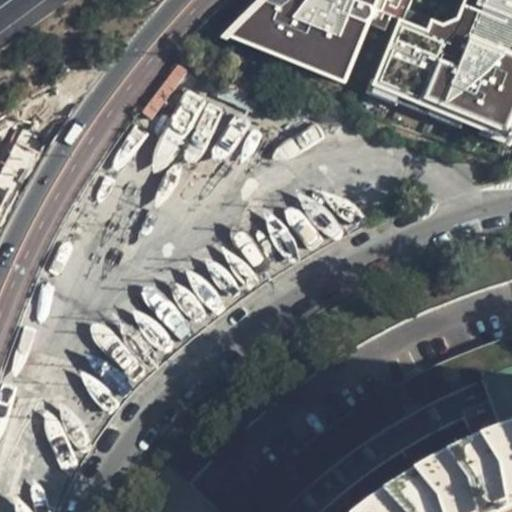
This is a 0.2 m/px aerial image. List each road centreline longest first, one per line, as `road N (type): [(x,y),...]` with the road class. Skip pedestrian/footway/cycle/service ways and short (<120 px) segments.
road 1 (residential): [(511,212),(446,226),(337,276),(207,364),(125,448),(89,511)]
road 2 (primary): [(0,269),(67,141),(177,0)]
